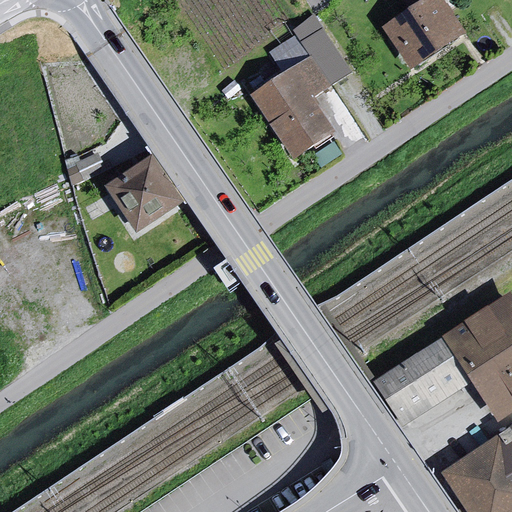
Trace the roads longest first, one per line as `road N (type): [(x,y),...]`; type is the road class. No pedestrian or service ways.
road 1 (unclassified): [(0,407),(511,59)]
road 2 (unclassified): [(78,0),(398,465)]
